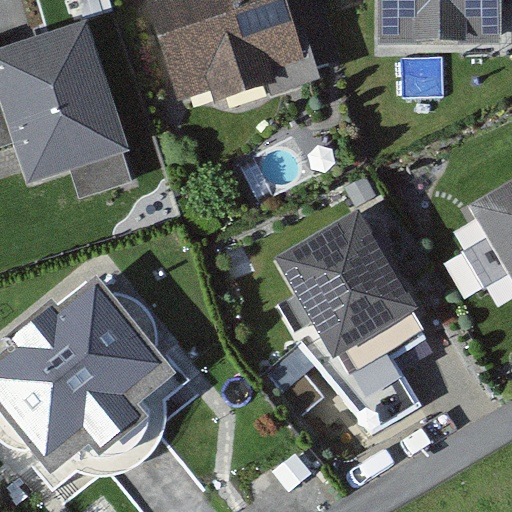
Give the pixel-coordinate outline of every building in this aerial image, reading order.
[(284,0),(138,0),(172,107),(305,66),(284,0)] [(372,0),(373,46),(504,44),(503,0),(372,0)] [(98,33),(0,60),(0,71),(33,187),(134,159),(98,33)] [(511,195),(486,210),(511,254),(511,195)] [(369,215),(292,262),(350,358),(428,311),(369,215)] [(470,248),(488,293),(511,284),(493,239),(470,248)] [(109,280),(0,366),(0,401),(62,480),(188,380),(109,280)]
